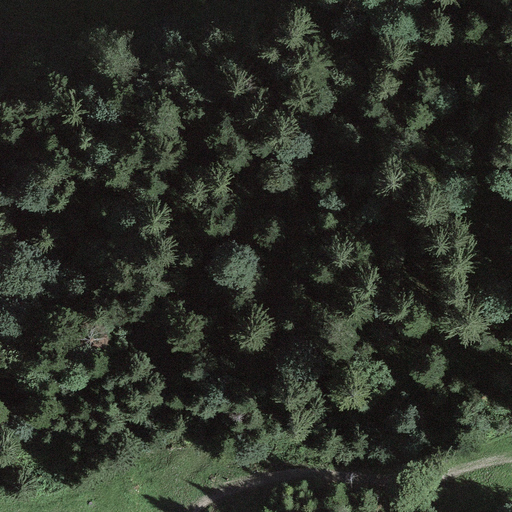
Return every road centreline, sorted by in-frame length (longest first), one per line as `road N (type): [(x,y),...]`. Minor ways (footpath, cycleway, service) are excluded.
road 1 (track): [(511,461),(409,483),(288,475),(228,489),(194,511)]
road 2 (track): [(0,31),(182,28),(280,0)]
